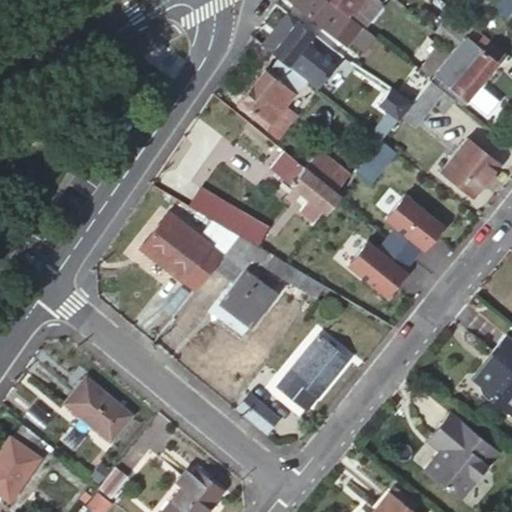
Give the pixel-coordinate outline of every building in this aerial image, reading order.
[(348,14),(330,0),(291,0),(304,11),(327,29),(348,46),(355,37),(364,26),(348,14)] [(333,0),(349,12),(348,14),(364,26),(382,4),(379,0),(333,0)] [(485,7),(476,0),(455,0),(454,2),(475,19),(485,7)] [(509,11),(495,0),(493,0),(489,6),(504,17),(509,11)] [(511,0),(495,0),(509,11),(511,13),(511,0)] [(456,47),(473,25),(453,9),(436,31),(456,47)] [(332,46),(288,11),(263,43),(269,49),(278,56),(293,68),(307,79),(311,72),(322,81),(335,63),(325,56),(332,46)] [(368,47),(376,36),(364,26),(355,37),(368,47)] [(466,98),(505,51),(484,34),(476,44),(467,37),(436,74),(438,75),(433,81),(446,92),(452,86),(466,98)] [(449,52),(428,37),(410,60),(431,76),(449,52)] [(293,68),(278,56),(267,70),(264,68),(239,99),(241,101),(237,106),(278,136),(296,113),(285,105),(307,79),(293,68)] [(433,81),(430,79),(411,101),(401,113),(416,125),(434,102),(445,111),(454,99),(446,92),(433,81)] [(370,152),(381,139),(370,130),(358,143),(370,152)] [(500,162),(467,137),(441,170),(474,195),(500,162)] [(362,191),(395,150),(381,139),(370,152),(352,176),(350,181),(362,191)] [(350,181),(352,176),(318,149),(305,166),(339,194),(350,181)] [(322,208),(326,210),(339,194),(305,166),(284,150),(270,166),(288,182),(296,188),(309,198),(300,209),(313,220),(322,208)] [(203,183),(189,206),(227,228),(238,234),(250,241),(263,218),(203,183)] [(442,205),(414,183),(404,195),(393,186),(378,203),(419,236),(442,205)] [(141,246),(196,289),(214,265),(224,252),(214,244),(169,211),(141,246)] [(238,234),(227,228),(214,244),(224,252),(238,234)] [(264,250),(250,241),(238,234),(224,252),(214,265),(234,280),(243,268),(244,269),(252,258),(258,261),(264,250)] [(381,297),(404,270),(363,235),(340,262),(381,297)] [(317,296),(325,285),(302,272),(284,261),(264,250),(258,261),(317,296)] [(332,289),(343,270),(313,252),(302,272),(325,285),(332,289)] [(243,268),(234,280),(219,300),(251,324),(275,291),(244,269),(243,268)] [(347,357),(318,334),(283,379),(305,397),(311,390),(317,395),(347,357)] [(498,358),(477,384),(493,397),(490,400),(511,416),(511,339),(507,335),(492,354),(498,358)] [(85,377),(64,402),(111,440),(130,414),(85,377)] [(311,390),(306,397),(312,402),(317,395),(311,390)] [(278,417),(248,394),(238,407),(267,431),(278,417)] [(449,413),(432,435),(445,445),(425,470),(460,498),(488,465),(485,463),(496,451),(449,413)] [(22,423),(11,438),(39,457),(48,444),(22,423)] [(9,436),(0,447),(0,496),(1,495),(8,500),(39,457),(11,438),(9,436)] [(119,463),(100,488),(112,498),(132,473),(119,463)] [(182,487),(160,511),(203,511),(222,490),(196,470),(192,476),(184,469),(174,481),(182,487)] [(396,490),(393,495),(413,510),(417,506),(396,490)] [(391,493),(375,511),(415,511),(413,510),(393,495),(391,493)]
